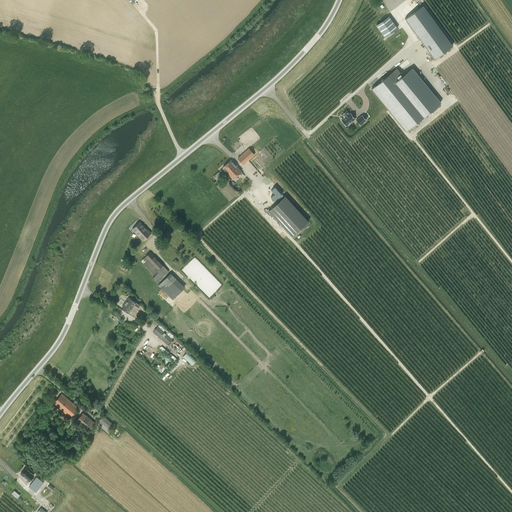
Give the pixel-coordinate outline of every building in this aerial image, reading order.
[(444,34),(423,6),(405,19),(426,48),(444,34)] [(376,25),(385,37),(397,28),(388,16),(376,25)] [(452,46),(447,38),(444,34),(426,48),(435,59),(452,46)] [(399,72),(375,92),(388,109),(406,131),(440,103),(412,68),(402,76),(399,72)] [(341,120),(346,126),(347,126),(348,126),(350,124),(350,123),(355,119),(350,113),(349,114),(346,111),(347,110),(342,114),(343,114),(344,116),(343,117),(344,118),(342,120),(341,120)] [(356,120),(360,125),(366,120),(362,115),(356,120)] [(243,164),(254,154),(249,148),(238,158),(243,164)] [(224,175),(227,172),(226,171),(230,167),(232,170),(236,166),(234,164),(235,163),(233,161),(232,162),(231,160),(223,167),(223,168),(220,171),(224,175)] [(243,174),(241,172),(236,166),(232,170),(230,167),(226,171),(227,172),(233,179),(239,173),(241,175),(243,174)] [(285,196),(269,211),(292,237),(308,222),(285,196)] [(132,229),(143,241),(151,233),(140,222),(132,229)] [(150,252),(141,261),(155,275),(152,278),(157,283),(168,271),(150,252)] [(170,274),(158,286),(172,299),(184,288),(170,274)] [(129,297),(122,307),(129,312),(134,305),(138,308),(140,305),(129,297)] [(148,325),(153,318),(151,316),(151,317),(150,316),(148,319),(146,317),(143,321),(148,325)] [(167,345),(172,340),(158,326),(153,332),(167,345)] [(188,352),(182,357),(192,366),(197,360),(188,352)] [(158,367),(162,371),(167,367),(163,363),(158,367)] [(183,364),(178,369),(182,373),(187,369),(183,364)] [(62,411),(71,401),(62,393),(53,403),(62,411)] [(70,417),(78,408),(71,401),(62,411),(70,417)] [(88,431),(95,423),(83,413),(76,420),(88,431)] [(110,430),(114,425),(103,416),(99,421),(110,430)] [(23,471),(21,474),(25,477),(29,481),(34,475),(25,468),(23,471)] [(32,483),(29,487),(34,491),(36,490),(37,491),(43,483),(37,477),(32,483)] [(61,496),(62,495),(57,491),(49,499),(55,504),(61,497),(61,496)] [(32,498),(27,493),(22,499),(32,507),(36,502),(32,498)]
